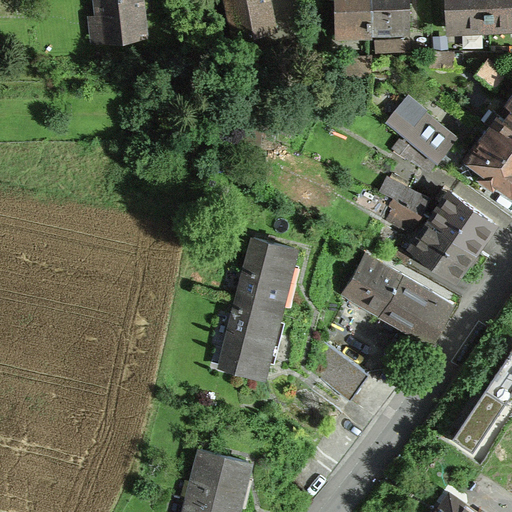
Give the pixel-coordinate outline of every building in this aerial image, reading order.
[(144,37),(140,0),(92,0),(96,42),(144,37)] [(276,27),(269,0),(224,0),(233,37),(276,27)] [(371,0),(335,0),(337,38),(373,37),(371,0)] [(407,0),(371,0),(373,37),(409,36),(407,0)] [(487,0),(445,0),(448,34),(489,31),(487,0)] [(511,0),(487,0),(489,31),(511,30),(511,0)] [(409,42),(376,44),(377,56),(409,54),(409,42)] [(370,74),(372,58),(344,59),(345,74),(370,74)] [(504,73),(487,60),(478,72),(495,85),(504,73)] [(440,165),(464,133),(415,96),(422,87),(414,78),(382,120),(440,165)] [(511,103),(510,102),(498,119),(493,116),(488,123),(511,139),(511,103)] [(511,139),(488,123),(459,164),(492,187),(496,181),(511,192),(511,139)] [(432,199),(388,180),(382,194),(397,200),(427,212),(432,199)] [(444,197),(429,221),(476,252),(496,223),(442,187),(438,193),(444,197)] [(397,200),(390,217),(416,229),(427,212),(397,200)] [(476,252),(429,221),(410,248),(458,280),(476,252)] [(297,246),(250,235),(234,301),(281,313),(297,246)] [(456,305),(366,253),(341,294),(432,346),(456,305)] [(281,313),(234,301),(217,367),(264,379),(281,313)] [(368,375),(324,345),(307,370),(351,400),(368,375)] [(250,462),(197,450),(185,500),(238,511),(250,462)] [(484,511),(449,489),(434,511),(484,511)] [(237,511),(238,511),(185,500),(182,511),(237,511)]
